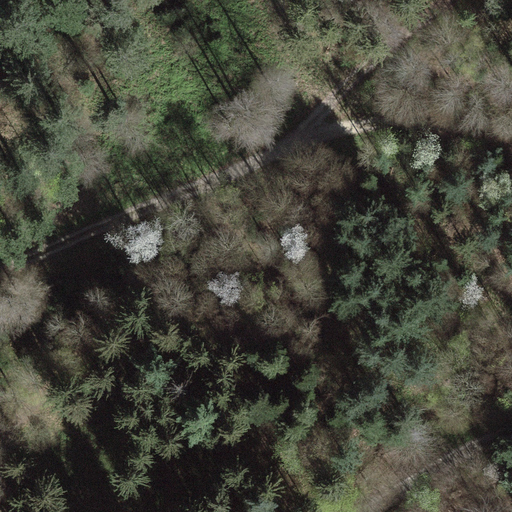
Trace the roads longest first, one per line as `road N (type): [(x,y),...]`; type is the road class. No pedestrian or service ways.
road 1 (track): [(0,275),(147,203),(357,118),(511,128)]
road 2 (track): [(0,447),(244,166)]
road 3 (track): [(442,0),(244,166)]
road 4 (track): [(369,511),(448,460),(511,432)]
